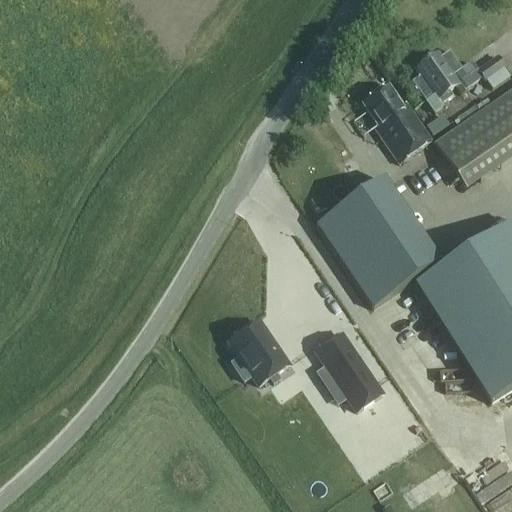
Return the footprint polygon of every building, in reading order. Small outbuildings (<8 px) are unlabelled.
[(482,80),(478,73),(479,73),(475,67),(469,66),(461,71),(449,54),(441,60),(438,57),(416,73),(420,79),(412,85),(426,104),(434,98),(440,108),(453,99),(449,94),(459,87),(463,93),(482,80)] [(504,71),(497,60),(479,73),(478,73),(482,80),(485,84),(504,71)] [(389,89),(388,90),(363,107),(379,131),(375,134),(399,168),(431,145),(405,107),(402,109),(389,89)] [(434,98),(426,104),(434,116),(444,109),(442,107),(440,108),(434,98)] [(442,118),(425,129),(432,139),(449,128),(442,118)] [(436,256),(391,185),(390,186),(380,171),(318,210),(379,306),(395,296),(388,286),(436,256)] [(511,392),(511,222),(440,272),(416,289),(495,404),(511,392)] [(399,326),(410,320),(400,300),(389,305),(399,326)] [(229,347),(239,362),(231,367),(243,386),(252,380),(259,390),(287,371),(258,327),(229,347)] [(341,339),(316,356),(356,416),(381,399),(341,339)]
